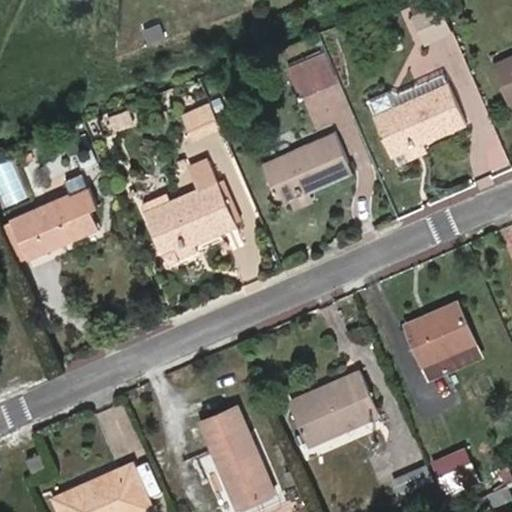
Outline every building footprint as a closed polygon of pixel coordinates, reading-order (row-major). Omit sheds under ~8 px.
[(454,32),(442,4),(414,16),(426,43),(454,32)] [(322,90),(341,84),(328,52),(311,58),(322,90)] [(511,104),(511,55),(494,63),(511,105),(511,104)] [(322,90),(311,58),(292,65),(304,98),(322,90)] [(393,89),(372,98),(378,114),(451,83),(447,75),(401,93),(393,89)] [(467,123),(451,83),(378,114),(397,163),(411,158),(408,149),(424,143),(425,142),(467,123)] [(212,99),(187,110),(196,132),(209,134),(225,127),(212,99)] [(355,172),(338,131),(266,164),(282,203),(294,198),(311,191),(355,172)] [(411,158),(428,152),(425,142),(424,143),(408,149),(411,158)] [(28,197),(14,160),(0,165),(0,180),(9,204),(28,197)] [(194,169),(203,191),(174,203),(148,214),(170,262),(182,258),(178,249),(196,241),(240,224),(212,161),(194,169)] [(73,191),(75,195),(92,187),(86,173),(69,181),(73,191)] [(75,195),(73,191),(14,217),(31,260),(102,229),(93,209),(101,205),(92,187),(75,195)] [(294,198),(298,208),(316,201),(311,191),(294,198)] [(148,214),(174,203),(169,192),(148,201),(145,207),(148,214)] [(182,258),(200,251),(196,241),(178,249),(182,258)] [(484,357),(460,302),(406,324),(425,368),(426,367),(442,361),(447,372),(484,357)] [(426,367),(431,378),(447,372),(442,361),(426,367)] [(384,416),(364,371),(317,391),(321,400),(295,410),(311,448),(384,416)] [(291,402),(295,410),(321,400),(317,391),(291,402)] [(278,493),(240,406),(214,417),(221,435),(209,439),(239,509),(278,493)] [(209,439),(221,435),(214,417),(202,423),(209,439)] [(34,475),(50,469),(44,454),(27,461),(34,475)] [(441,493),(472,479),(462,454),(430,467),(438,486),(441,493)] [(154,511),(156,511),(135,462),(54,498),(60,511),(154,511)] [(438,486),(430,467),(428,463),(395,477),(405,500),(438,486)]
